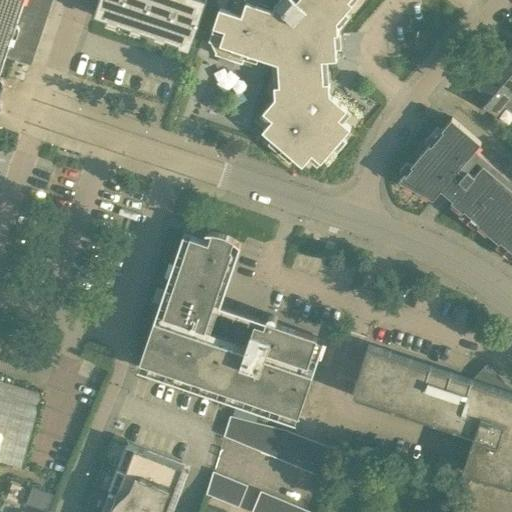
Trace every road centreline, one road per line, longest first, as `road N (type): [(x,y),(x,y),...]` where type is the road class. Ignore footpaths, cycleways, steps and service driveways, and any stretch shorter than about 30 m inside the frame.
road 1 (residential): [(355,217),(393,123),(493,0)]
road 2 (residential): [(107,400),(120,367),(118,319),(171,158)]
road 3 (residential): [(355,217),(171,158)]
road 4 (residential): [(511,302),(461,263),(355,217)]
road 5 (residential): [(171,158),(37,114)]
road 6 (residential): [(37,114),(76,0)]
road 7 (residential): [(107,400),(62,511)]
